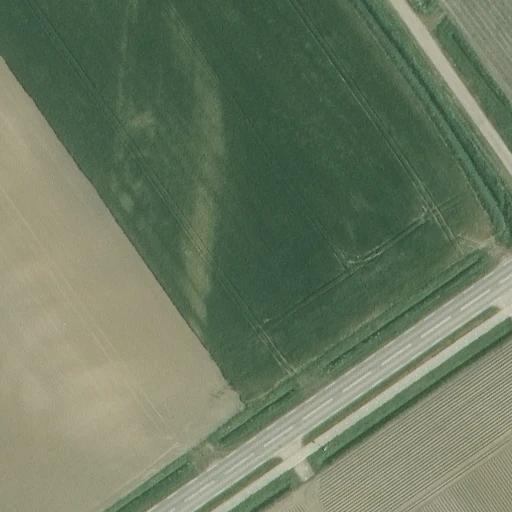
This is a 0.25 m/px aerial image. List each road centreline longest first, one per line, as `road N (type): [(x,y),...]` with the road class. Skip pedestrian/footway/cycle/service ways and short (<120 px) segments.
road 1 (tertiary): [(168,511),(511,274)]
road 2 (track): [(511,163),(397,0)]
